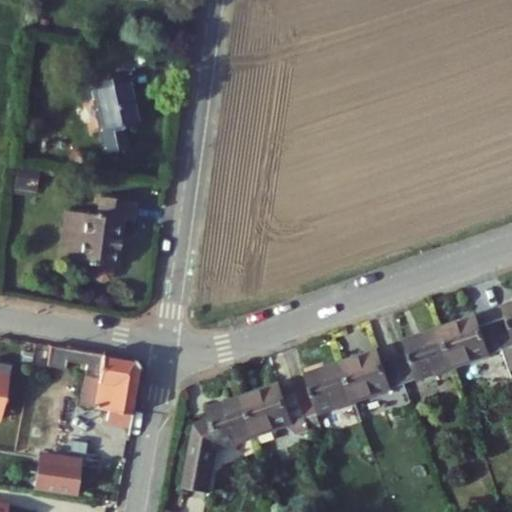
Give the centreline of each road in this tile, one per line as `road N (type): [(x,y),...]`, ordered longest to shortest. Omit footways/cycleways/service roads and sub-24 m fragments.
road 1 (residential): [(511,245),(225,345),(167,344)]
road 2 (residential): [(167,344),(216,0)]
road 3 (residential): [(167,344),(0,313)]
road 4 (residential): [(167,344),(137,511)]
